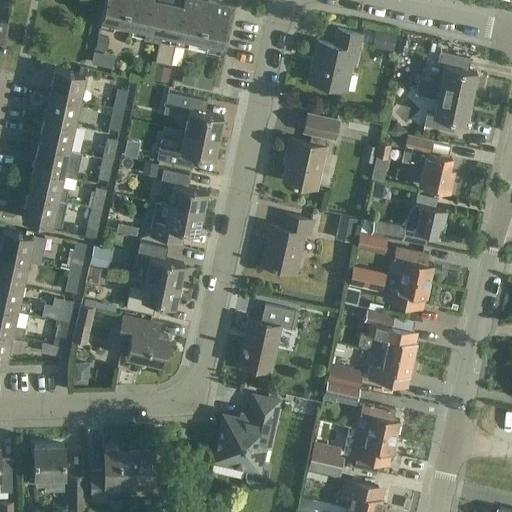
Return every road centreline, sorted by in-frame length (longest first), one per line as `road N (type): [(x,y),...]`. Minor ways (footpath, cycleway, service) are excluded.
road 1 (unclassified): [(280,0),(190,391),(179,406),(0,414)]
road 2 (tertiary): [(438,511),(502,217)]
road 3 (unclassified): [(511,32),(370,0)]
